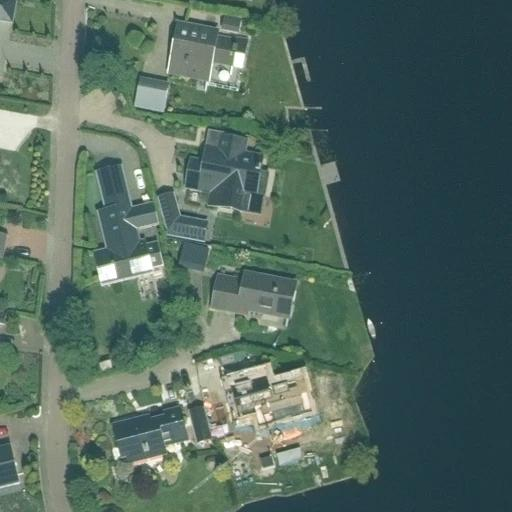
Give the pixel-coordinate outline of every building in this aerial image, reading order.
[(16,0),(0,0),(0,23),(12,25),(16,0)] [(212,63),(233,68),(242,69),(247,43),(237,41),(237,43),(216,39),(217,34),(180,26),(170,76),(207,83),(212,63)] [(168,86),(140,81),(135,109),(162,114),(168,86)] [(0,118),(0,153),(21,156),(26,122),(0,118)] [(211,193),(211,194),(209,207),(241,213),(245,195),(264,199),(269,176),(260,175),(261,169),(260,169),(261,161),(243,158),(245,146),(221,142),(219,153),(208,151),(206,164),(192,162),(187,189),(188,189),(211,193)] [(156,244),(144,247),(143,243),(139,244),(136,233),(158,228),(153,204),(130,209),(130,207),(99,214),(108,251),(95,254),(103,285),(150,274),(149,270),(161,267),(156,244)] [(205,240),(208,226),(179,221),(166,225),(169,233),(205,240)] [(0,260),(4,261),(8,237),(0,235),(0,260)] [(209,251),(183,245),(177,271),(204,276),(209,251)] [(248,313),(289,321),(295,287),(246,277),(245,285),(219,280),(213,312),(247,318),(248,313)] [(241,422),(258,417),(262,431),(310,417),(300,383),(259,395),(255,382),(231,389),(241,422)] [(212,442),(204,410),(189,414),(197,446),(212,442)] [(128,466),(166,457),(164,449),(188,443),(180,411),(164,415),(165,420),(150,424),(149,419),(113,428),(118,449),(124,448),(128,466)] [(242,464),(232,425),(213,430),(222,468),(242,464)] [(0,491),(20,487),(19,481),(12,454),(11,448),(0,450),(0,491)]
